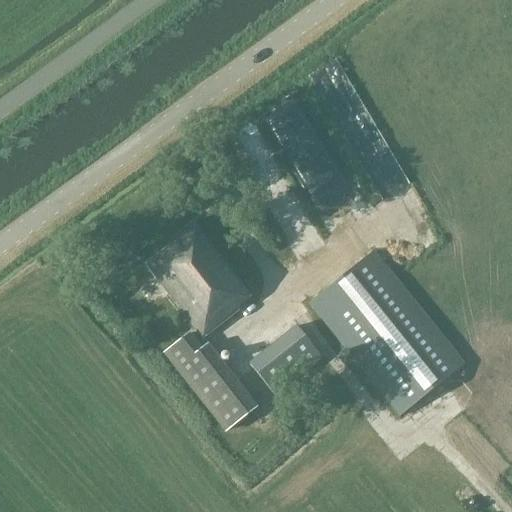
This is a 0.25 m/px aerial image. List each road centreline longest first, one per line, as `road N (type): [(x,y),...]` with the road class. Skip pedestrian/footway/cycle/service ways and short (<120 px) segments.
road 1 (tertiary): [(0,243),(334,0)]
road 2 (unclassified): [(0,107),(147,0)]
